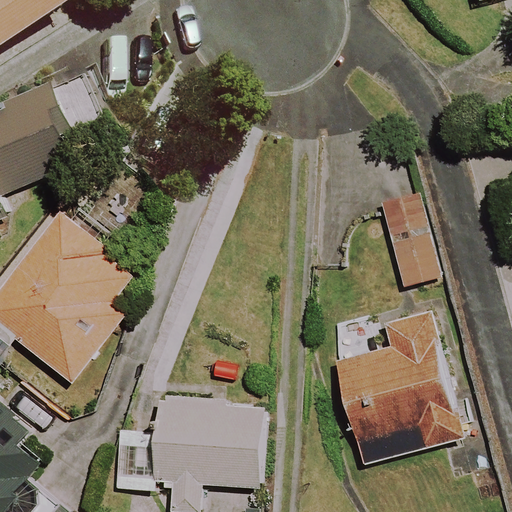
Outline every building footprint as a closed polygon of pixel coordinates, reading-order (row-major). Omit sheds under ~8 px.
[(0,0),(0,54),(62,16),(51,0),(0,0)] [(79,168),(47,92),(0,112),(0,224),(11,220),(3,201),(79,168)] [(62,220),(0,298),(0,327),(75,387),(127,322),(115,311),(139,280),(62,220)] [(445,282),(435,237),(396,246),(405,291),(445,282)] [(468,445),(438,313),(386,325),(391,350),(339,362),(363,469),(468,445)] [(0,511),(55,511),(61,505),(39,488),(68,451),(0,398),(0,511)] [(268,407),(165,402),(163,437),(122,435),(119,493),(172,496),(171,511),(204,511),(206,489),(264,492),(268,407)]
